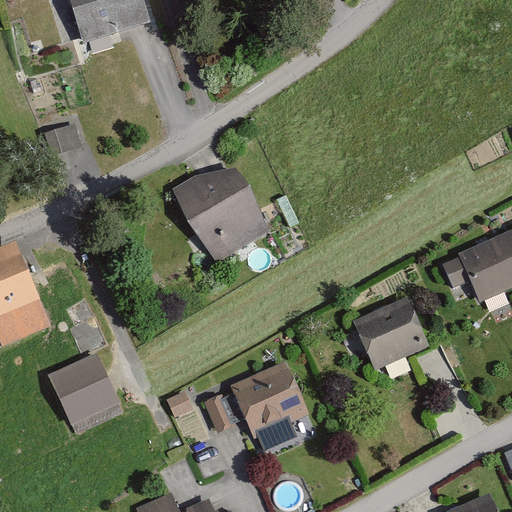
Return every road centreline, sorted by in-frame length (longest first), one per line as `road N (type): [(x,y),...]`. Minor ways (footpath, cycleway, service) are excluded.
road 1 (residential): [(379,0),(310,65),(182,144),(0,233)]
road 2 (residential): [(364,511),(511,428)]
